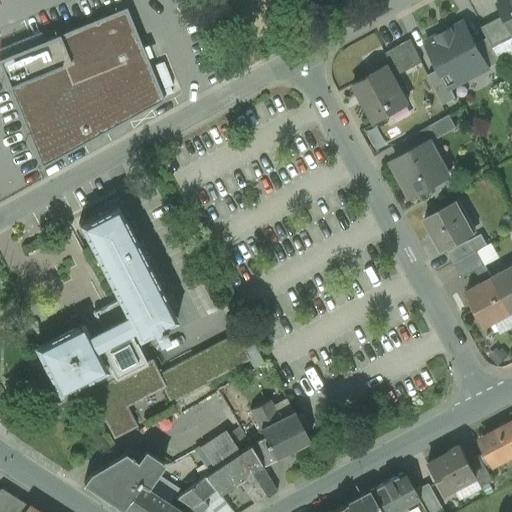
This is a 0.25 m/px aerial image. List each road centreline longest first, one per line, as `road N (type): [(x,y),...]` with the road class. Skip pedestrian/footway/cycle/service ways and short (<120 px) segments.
road 1 (residential): [(299,56),(487,404)]
road 2 (residential): [(0,219),(299,56)]
road 3 (tertiary): [(285,511),(487,404)]
